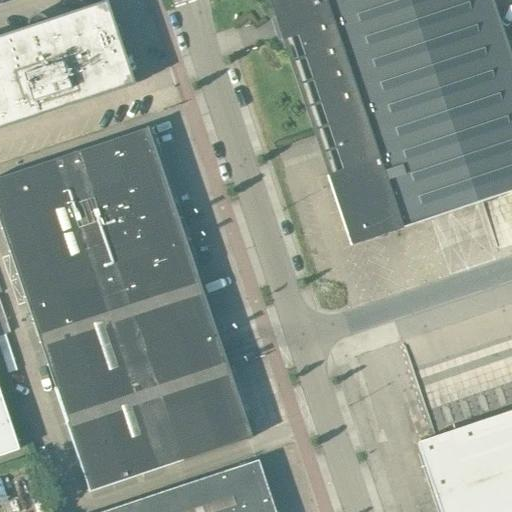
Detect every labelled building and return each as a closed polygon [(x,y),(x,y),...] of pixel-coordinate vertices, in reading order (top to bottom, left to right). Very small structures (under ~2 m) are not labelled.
[(275,0),(280,14),(272,17),(280,41),(288,38),(329,158),(334,172),(325,175),(349,246),(361,242),(511,191),(511,65),(490,0),(275,0)] [(0,127),(132,84),(105,2),(0,36),(0,127)] [(224,358),(148,128),(0,176),(0,222),(89,491),(251,438),(224,358)] [(0,396),(0,453),(17,448),(0,396)] [(511,511),(511,410),(415,443),(437,511),(511,511)] [(273,478),(265,481),(258,461),(105,511),(275,511),(270,497),(278,494),(273,478)]
